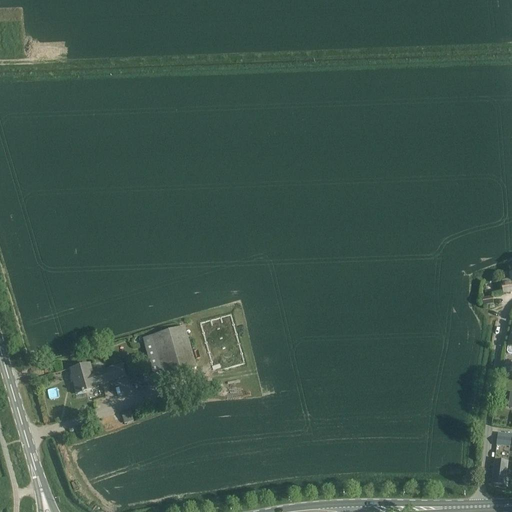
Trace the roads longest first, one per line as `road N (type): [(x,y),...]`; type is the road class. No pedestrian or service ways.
road 1 (residential): [(511,303),(478,507)]
road 2 (primary): [(351,511),(478,507)]
road 3 (tertiary): [(35,470),(0,349)]
